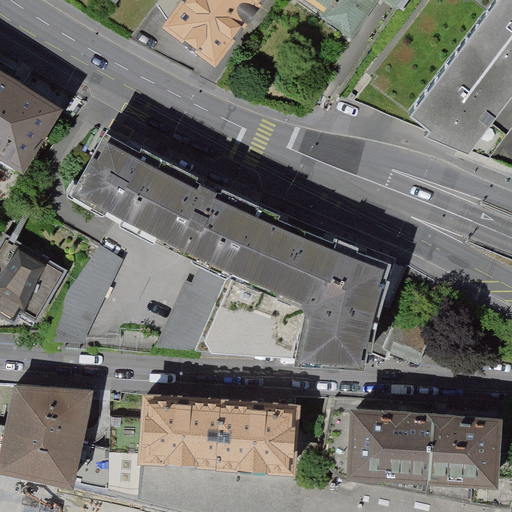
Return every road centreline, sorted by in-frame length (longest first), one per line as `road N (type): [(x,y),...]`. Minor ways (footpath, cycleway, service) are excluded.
road 1 (residential): [(0,353),(511,386)]
road 2 (secondary): [(262,139),(511,290)]
road 3 (secondary): [(262,139),(8,0)]
road 4 (secondary): [(511,241),(262,139)]
road 5 (secondary): [(511,203),(262,139)]
